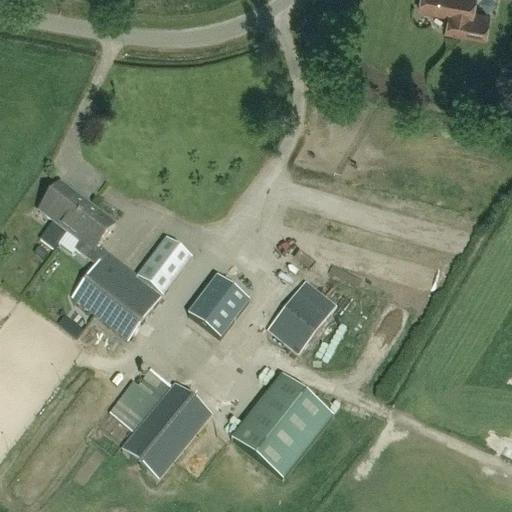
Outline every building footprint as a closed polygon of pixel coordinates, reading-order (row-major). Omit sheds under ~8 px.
[(420,0),(418,10),(434,14),(449,16),(446,31),(484,39),(489,16),(472,13),(474,0),(420,0)] [(67,235),(87,207),(60,187),(39,214),(67,235)] [(87,207),(67,235),(82,246),(74,256),(94,272),(72,301),(128,344),(163,299),(192,261),(167,242),(138,280),(98,249),(115,228),(87,207)] [(217,280),(188,318),(219,343),(249,305),(217,280)] [(266,333),(298,359),(338,309),(305,284),(266,333)] [(133,436),(172,389),(151,372),(137,390),(133,386),(109,416),(133,436)] [(211,417),(175,388),(122,454),(157,483),(211,417)] [(22,472),(11,486),(36,506),(47,492),(22,472)]
